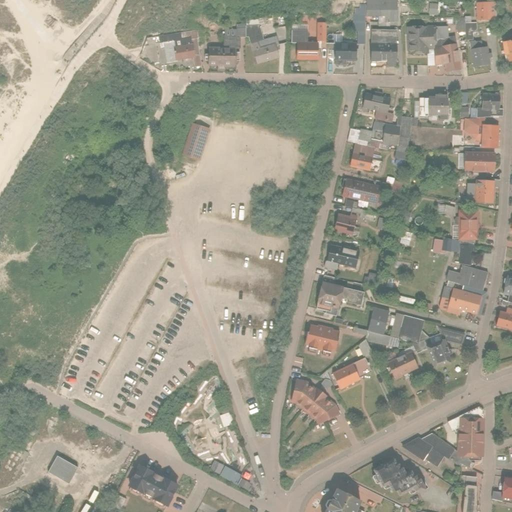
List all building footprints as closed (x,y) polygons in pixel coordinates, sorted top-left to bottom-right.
[(384,21),(399,21),(399,0),(367,0),(367,14),(384,14),(384,21)] [(497,1),(479,1),(480,20),(497,19),(497,1)] [(431,3),(430,14),(439,15),(439,4),(431,3)] [(410,23),(411,54),(428,53),(428,46),(436,45),(435,22),(410,23)] [(164,42),(173,40),(195,37),(193,25),(162,30),(164,42)] [(307,26),(292,25),(292,40),(299,40),(298,58),(320,59),(321,39),(306,39),(307,26)] [(399,43),(399,28),(371,27),(371,42),(399,43)] [(173,40),(176,57),(198,54),(195,37),(173,40)] [(282,38),(253,45),(257,62),(283,55),(280,45),(283,45),(282,38)] [(358,41),(335,41),(335,61),(358,60),(358,41)] [(371,64),(398,65),(399,43),(371,42),(371,64)] [(448,71),(463,70),(461,44),(432,47),(434,67),(447,65),(448,71)] [(238,64),(238,45),(211,45),(211,64),(214,67),(218,67),(220,64),(238,64)] [(489,46),(471,49),(474,67),(492,65),(489,46)] [(394,96),(364,90),(361,105),(379,110),(390,112),(394,96)] [(500,91),(481,91),(481,106),(500,105),(500,91)] [(452,95),(416,94),(416,114),(443,115),(443,119),(451,120),(452,95)] [(478,106),(478,115),(484,114),(495,114),(495,113),(504,113),(504,105),(500,105),(481,106),(478,106)] [(390,112),(379,110),(378,117),(394,121),(396,113),(390,112)] [(499,124),(483,124),(484,114),(478,115),(464,116),(463,135),(472,135),(472,144),(481,144),(481,148),(498,149),(499,124)] [(401,125),(396,148),(395,158),(407,160),(413,126),(420,127),(422,119),(403,116),(401,125)] [(374,131),(363,129),(359,145),(376,149),(384,151),(385,146),(396,148),(401,125),(376,120),(374,131)] [(201,159),(211,126),(194,122),(185,154),(201,159)] [(356,145),(359,145),(363,129),(352,126),(348,143),(356,145)] [(359,145),(356,145),(351,166),(382,173),(384,163),(381,162),(382,156),(375,155),(376,149),(359,145)] [(497,151),(458,150),(458,170),(497,171),(497,151)] [(383,185),(347,177),(343,196),(378,204),(383,185)] [(495,179),(480,179),(480,185),(469,185),(469,202),(494,203),(495,179)] [(395,180),(393,191),(401,193),(403,182),(395,180)] [(438,206),(439,212),(445,211),(445,215),(457,215),(456,205),(438,206)] [(480,209),(459,209),(459,239),(479,239),(480,209)] [(359,215),(339,211),(335,230),(355,235),(359,215)] [(380,217),(378,228),(388,230),(390,219),(380,217)] [(402,238),(401,243),(410,246),(413,234),(396,228),(393,236),(402,238)] [(435,239),(434,251),(453,252),(453,239),(435,239)] [(353,247),(331,242),(327,260),(350,265),(353,247)] [(461,264),(470,265),(471,253),(462,253),(461,264)] [(485,289),(489,272),(462,265),(461,270),(448,267),(445,280),(485,289)] [(367,290),(322,280),(315,310),(342,316),(346,298),(364,302),(367,290)] [(485,293),(455,285),(448,309),(462,312),(464,308),(480,312),(485,293)] [(392,311),(374,307),(368,329),(386,334),(389,324),(392,313),(392,311)] [(508,311),(500,309),(496,325),(511,329),(511,307),(509,307),(508,311)] [(407,315),(399,313),(398,315),(392,313),(389,324),(395,326),(393,335),(401,336),(407,315)] [(426,320),(407,315),(401,336),(420,342),(423,330),(426,320)] [(303,351),(337,358),(342,333),(309,326),(303,351)] [(467,334),(443,328),(445,333),(447,338),(449,341),(464,345),(467,334)] [(423,330),(420,342),(424,352),(429,350),(428,346),(447,338),(445,333),(433,337),(423,330)] [(449,341),(447,338),(428,346),(429,350),(437,370),(457,362),(449,341)] [(411,351),(387,362),(396,379),(419,368),(411,351)] [(366,356),(331,372),(341,392),(375,376),(366,356)] [(308,387),(296,383),(290,403),(295,404),(303,410),(310,416),(317,422),(320,426),(339,413),(331,405),(324,399),(316,393),(308,387)] [(484,458),(485,410),(479,405),(445,422),(449,431),(456,427),(459,428),(457,450),(431,433),(401,445),(423,460),(425,458),(437,466),(444,457),(461,466),(472,470),(478,458),(484,458)] [(231,411),(221,415),(225,427),(235,423),(231,411)] [(69,484),(78,468),(57,457),(48,473),(69,484)] [(400,493),(417,484),(420,490),(426,486),(421,476),(416,479),(412,470),(404,475),(395,458),(374,470),(375,473),(371,475),(377,485),(381,483),(385,491),(392,488),(394,492),(398,490),(400,493)] [(243,476),(216,462),(210,472),(246,491),(250,484),(241,479),(243,476)] [(158,474),(136,463),(130,474),(124,485),(168,507),(174,496),(179,485),(158,474)] [(478,511),(481,474),(472,470),(461,466),(458,511),(478,511)] [(511,479),(504,478),(502,487),(501,499),(511,500),(511,479)] [(337,489),(325,511),(357,511),(363,502),(337,489)] [(126,500),(118,496),(114,503),(122,507),(126,500)]
